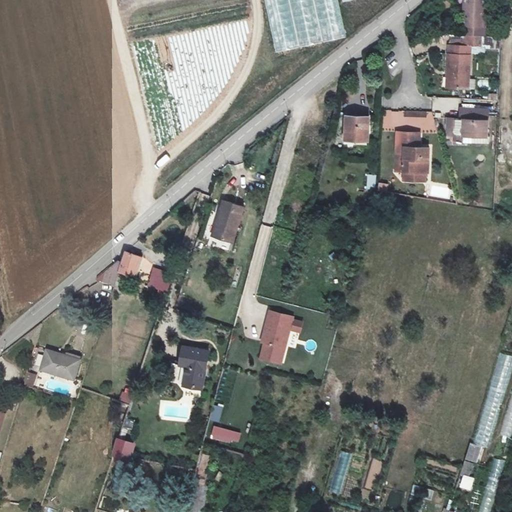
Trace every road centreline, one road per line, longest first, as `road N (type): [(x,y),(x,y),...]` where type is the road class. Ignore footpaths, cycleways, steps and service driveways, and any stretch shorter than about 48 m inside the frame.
road 1 (unclassified): [(392,16),(0,343)]
road 2 (track): [(115,0),(152,167),(142,201),(151,216)]
road 3 (track): [(152,167),(216,113),(237,81),(260,16),(256,0)]
